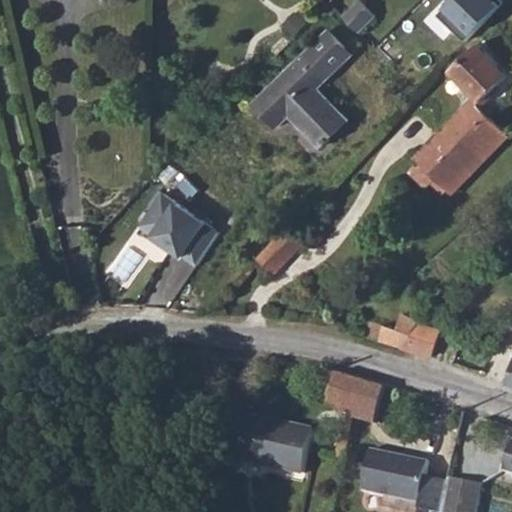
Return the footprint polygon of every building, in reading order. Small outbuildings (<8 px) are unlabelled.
[(361,0),(346,16),(362,32),(379,16),(363,0),(361,0)] [(446,0),(441,6),(470,33),(498,4),(493,0),(446,0)] [(291,113),(322,145),(349,119),(319,87),(353,54),(331,30),(256,103),(278,126),(291,113)] [(437,179),(451,193),(510,135),(480,103),(510,74),(480,44),(454,69),(477,93),(465,104),(471,110),(419,161),(437,179)] [(437,179),(419,161),(410,170),(428,188),(437,179)] [(199,264),(223,230),(167,189),(142,224),(199,264)] [(278,271),(302,245),(286,229),(261,255),(278,271)] [(366,335),(402,348),(435,359),(443,335),(416,326),(420,320),(405,313),(398,328),(372,320),(366,335)] [(353,448),(360,417),(413,433),(423,397),(371,381),(331,370),(325,369),(320,387),(336,392),(333,404),(353,409),(345,445),(353,448)] [(247,459),(309,471),(318,428),(255,416),(254,420),(234,416),(227,449),(247,453),(247,459)] [(425,502),(430,476),(432,463),(380,453),(371,491),(425,502)] [(454,480),(430,476),(425,502),(424,508),(439,511),(446,511),(448,509),(454,480)] [(480,511),(485,485),(454,478),(454,480),(448,509),(446,511),(480,511)]
